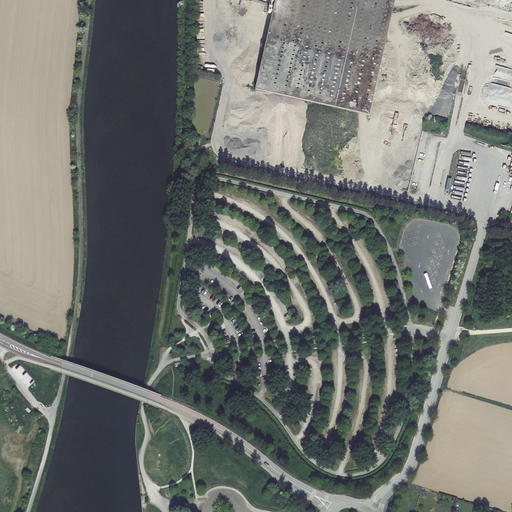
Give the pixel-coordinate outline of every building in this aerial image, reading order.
[(263,0),(262,6),(300,17),(304,0),(263,0)] [(275,123),(304,16),(305,13),(308,0),(304,0),(300,17),(288,61),(271,122),(275,123)] [(394,0),(308,0),(305,13),(387,35),(394,0)] [(252,51),(288,61),(300,17),(262,6),(252,51)] [(387,35),(305,13),(304,16),(386,38),(387,35)] [(386,38),(304,16),(275,123),(363,143),(386,38)] [(237,114),(271,122),(288,61),(252,51),(237,114)]
